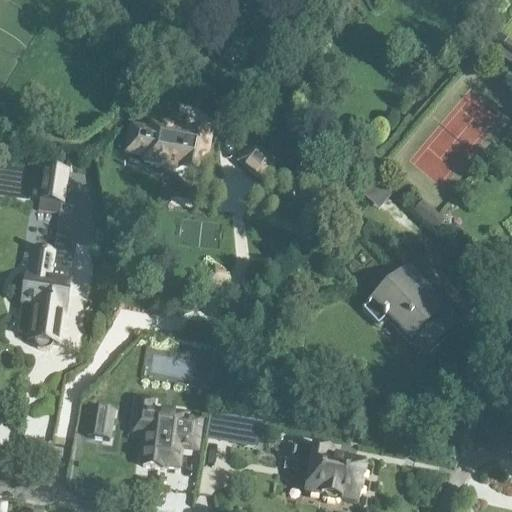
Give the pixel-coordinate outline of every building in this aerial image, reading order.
[(511,74),(511,45),(499,36),(485,54),(511,74)] [(281,88),(270,79),(247,107),(258,117),(281,88)] [(225,104),(217,112),(224,119),(232,110),(225,104)] [(132,129),(127,154),(144,157),(143,163),(176,170),(176,171),(202,176),(210,137),(151,126),(150,132),(132,129)] [(261,184),(277,165),(254,146),(238,164),(261,184)] [(36,169),(32,200),(62,203),(66,174),(36,169)] [(361,212),(352,204),(338,219),(347,227),(361,212)] [(412,214),(435,234),(445,223),(422,204),(412,214)] [(59,347),(76,244),(55,241),(53,256),(32,253),(28,277),(26,277),(22,308),(34,310),(29,342),(59,347)] [(409,346),(414,341),(427,355),(454,331),(433,309),(440,302),(406,267),(360,310),(376,327),(384,320),(409,346)] [(214,268),(197,286),(211,299),(228,281),(214,268)] [(248,312),(240,305),(230,317),(238,324),(248,312)] [(135,398),(130,436),(143,438),(142,452),(140,452),(138,465),(140,465),(139,471),(165,474),(166,472),(181,474),(182,462),(183,455),(186,455),(200,457),(203,432),(204,421),(190,419),(188,419),(188,415),(154,411),(155,401),(135,398)] [(91,410),(87,440),(109,443),(113,419),(114,414),(106,413),(91,410)] [(305,494),(356,504),(363,466),(339,462),(340,456),(314,451),(288,446),(287,447),(285,463),(284,471),(297,474),(298,465),(311,467),(305,494)]
